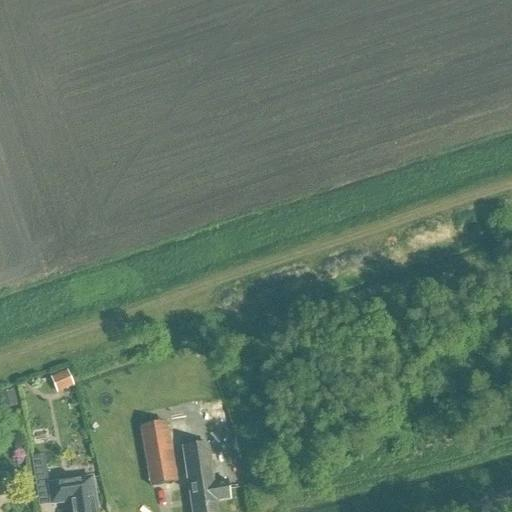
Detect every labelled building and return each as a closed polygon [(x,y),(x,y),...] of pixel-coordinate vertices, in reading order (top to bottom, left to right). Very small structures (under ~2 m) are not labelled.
[(67,372),(50,379),(57,395),(74,388),(67,372)] [(13,393),(0,395),(3,410),(16,408),(13,393)] [(141,438),(150,488),(177,484),(169,433),(141,438)] [(214,485),(212,472),(207,473),(203,448),(183,451),(187,476),(192,507),(193,507),(194,511),(215,511),(214,504),(229,502),(226,483),(214,485)] [(44,457),(31,459),(33,472),(46,470),(44,457)] [(51,506),(68,504),(69,511),(96,511),(95,500),(92,480),(48,487),(51,506)]
